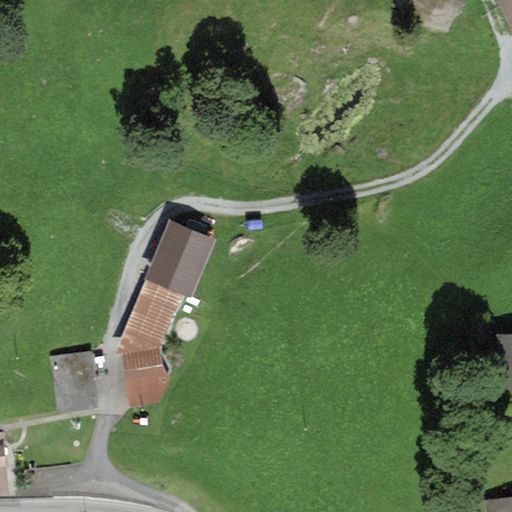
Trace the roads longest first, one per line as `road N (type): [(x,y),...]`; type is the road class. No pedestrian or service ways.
road 1 (track): [(487,0),(504,64),(499,80),(436,160),(349,194),(256,210),(174,205),(147,225),(106,358),(100,461),(113,482),(185,511)]
road 2 (residential): [(133,511),(0,506)]
